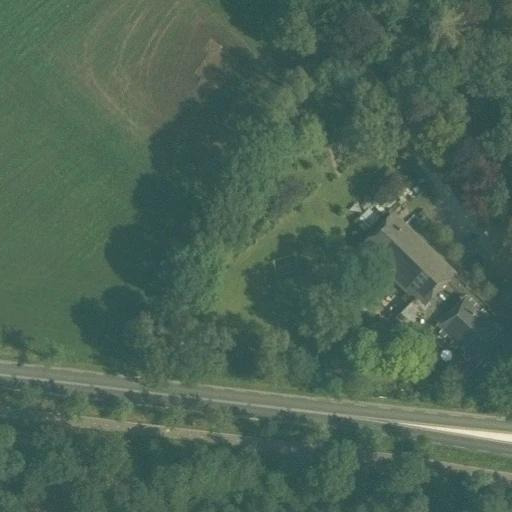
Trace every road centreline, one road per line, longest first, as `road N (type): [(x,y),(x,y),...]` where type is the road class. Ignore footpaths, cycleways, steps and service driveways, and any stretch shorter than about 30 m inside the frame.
road 1 (primary): [(0,375),(511,439)]
road 2 (track): [(511,273),(345,75)]
